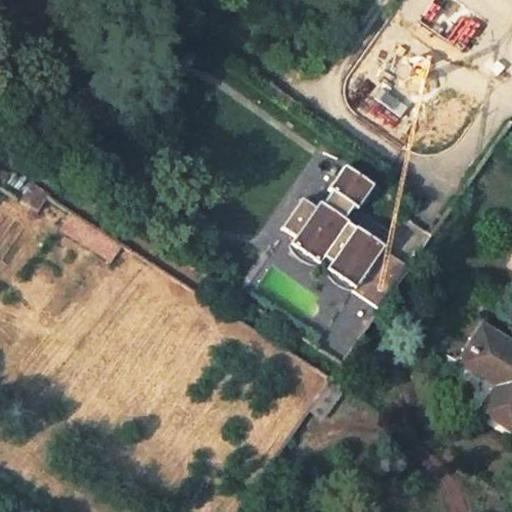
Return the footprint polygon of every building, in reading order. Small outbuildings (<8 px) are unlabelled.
[(502,23),(470,0),(429,0),(421,13),(454,36),(449,45),(488,71),(510,39),(497,30),(502,23)] [(394,19),(409,30),(421,13),(406,2),(394,19)] [(349,294),(376,314),(406,272),(380,254),(381,252),(353,232),(352,234),(345,229),(346,227),(343,225),(352,211),(355,214),(371,191),(344,172),(328,194),(332,197),(322,210),(319,207),(314,213),(301,204),(281,232),(356,286),(349,294)] [(23,203),(40,214),(48,202),(31,191),(23,203)] [(121,249),(73,218),(61,237),(109,267),(121,249)] [(511,348),(483,330),(461,363),(498,387),(481,414),(511,433),(511,348)] [(326,384),(297,425),(310,434),(339,392),(326,384)]
